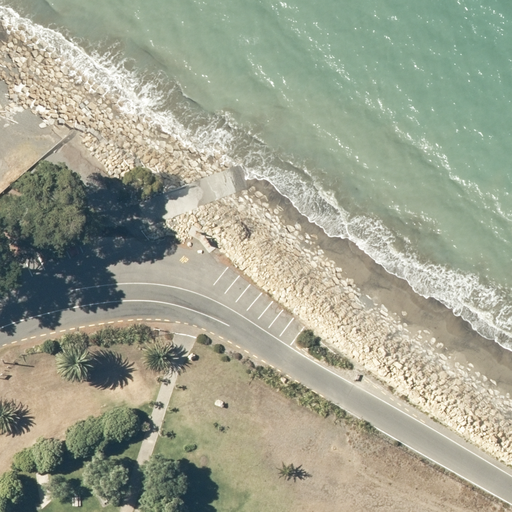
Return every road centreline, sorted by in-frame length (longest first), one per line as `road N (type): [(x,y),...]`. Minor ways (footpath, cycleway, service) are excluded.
road 1 (track): [(511,198),(322,99),(257,341)]
road 2 (unclassified): [(257,341),(511,489)]
road 3 (secondary): [(0,329),(52,308),(135,298),(204,312),(257,341)]
